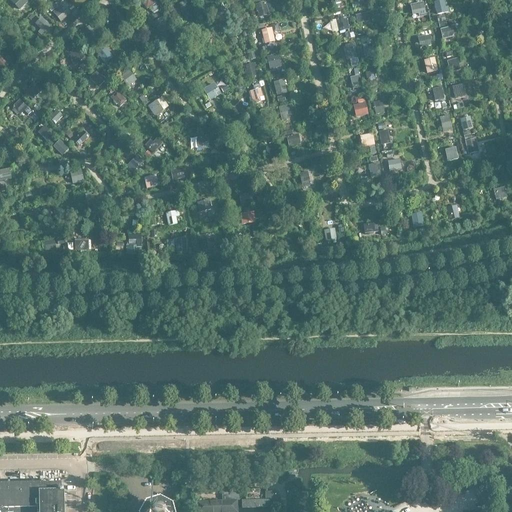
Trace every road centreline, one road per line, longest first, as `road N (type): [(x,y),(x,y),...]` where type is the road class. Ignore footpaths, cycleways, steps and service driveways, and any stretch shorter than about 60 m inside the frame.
road 1 (secondary): [(76,414),(511,405)]
road 2 (residential): [(82,511),(80,466),(0,465)]
